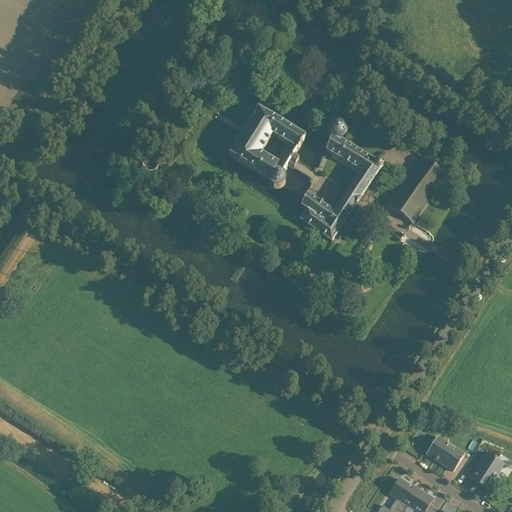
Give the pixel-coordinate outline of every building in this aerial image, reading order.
[(296,165),(299,161),(293,157),(304,138),(258,109),(244,132),(241,137),(229,155),(269,179),(269,181),(269,183),(270,185),(273,187),(275,188),(277,188),(279,188),(281,187),(282,185),(283,183),(283,180),(283,178),(282,177),(281,175),(287,165),(293,169),(296,165)] [(334,212),(306,195),(301,206),(305,209),(299,221),(332,242),(358,203),(380,171),(381,170),(382,170),(382,169),(383,168),(383,167),(383,166),(383,165),(383,164),(382,164),(382,163),(381,162),(380,161),(379,161),(378,161),(377,161),(342,140),(344,137),(345,135),(346,132),(346,130),(346,127),(345,125),(344,123),(343,122),(340,121),(337,120),(334,121),(332,122),(331,123),(329,124),(328,128),(328,131),(329,134),(330,136),(324,150),(360,172),(345,195),(334,212)] [(158,171),(159,167),(158,164),(157,162),(156,161),(154,159),(153,159),(149,158),(145,159),(142,161),(141,164),(140,168),(141,171),(143,174),(146,176),(147,176),(150,177),(153,176),(156,174),(157,172),(158,171)] [(446,175),(422,158),(387,206),(411,223),(411,224),(413,225),(414,223),(413,222),(446,175)] [(421,425),(428,429),(431,423),(424,419),(421,425)] [(435,442),(426,455),(454,473),(465,455),(448,445),(446,449),(435,442)] [(479,466),(470,480),(489,492),(497,480),(495,479),(504,464),(485,453),(478,465),(479,466)] [(401,503),(409,489),(408,488),(410,485),(399,478),(389,495),(401,503)] [(409,489),(401,503),(412,510),(424,492),(414,486),(411,491),(409,489)] [(425,511),(434,499),(424,492),(412,510),(415,511),(425,511)]
